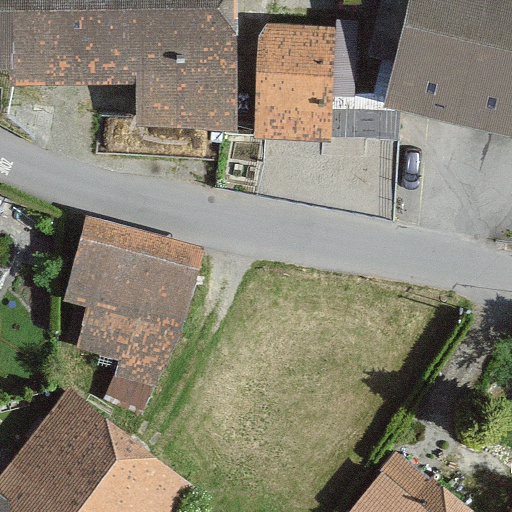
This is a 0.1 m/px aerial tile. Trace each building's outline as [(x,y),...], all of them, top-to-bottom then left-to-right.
[(143,131),(238,128),(233,0),(0,0),(0,61),(14,61),(15,85),(141,81),(143,131)] [(511,0),(406,0),(381,101),(511,132),(511,0)] [(258,137),(330,136),(329,27),(257,28),(258,137)] [(77,349),(114,361),(109,401),(150,416),(199,258),(85,222),(62,298),(90,306),(77,349)] [(0,475),(0,511),(177,511),(198,484),(67,386),(0,475)] [(352,511),(472,511),(399,454),(352,511)]
